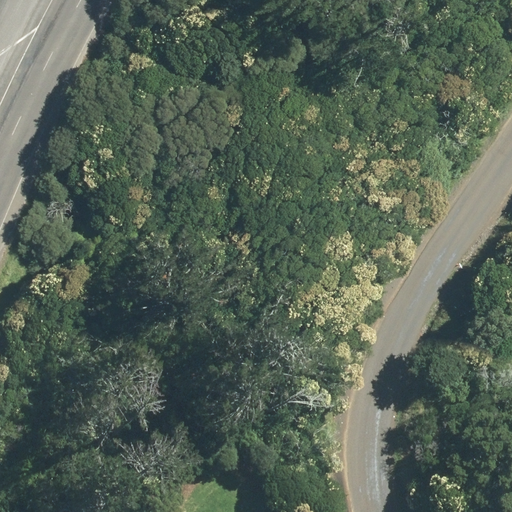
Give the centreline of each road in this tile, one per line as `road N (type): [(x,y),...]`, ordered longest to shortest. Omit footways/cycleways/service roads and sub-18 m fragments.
road 1 (tertiary): [(386,511),(383,420),(393,365),(445,263),(511,168)]
road 2 (secondary): [(0,165),(86,0)]
